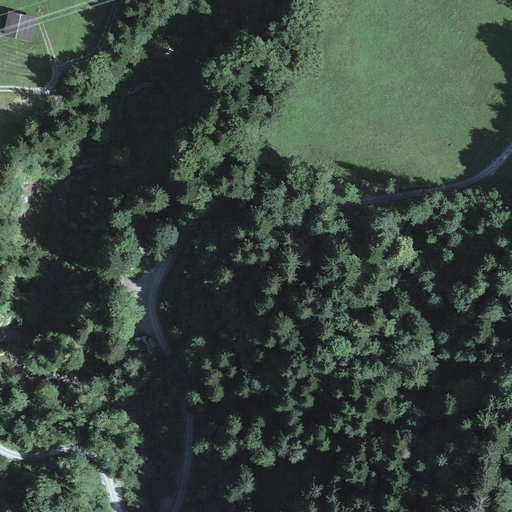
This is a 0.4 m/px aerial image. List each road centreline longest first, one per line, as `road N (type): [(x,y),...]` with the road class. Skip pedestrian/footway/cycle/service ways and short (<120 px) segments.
road 1 (track): [(511,147),(463,184),(216,209),(192,223),(150,295),(153,324),(187,397),(187,466),(174,511)]
road 2 (track): [(0,446),(15,455),(97,456),(118,511)]
